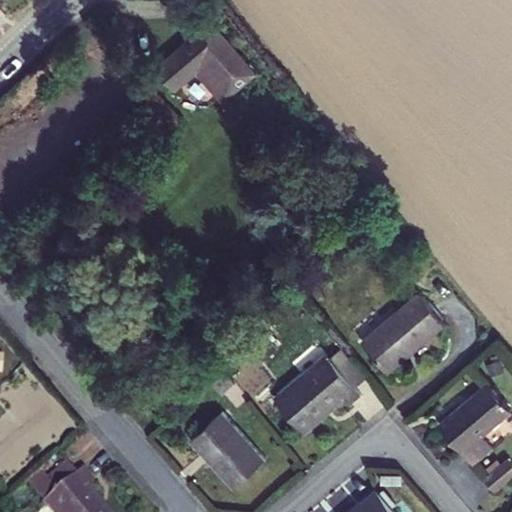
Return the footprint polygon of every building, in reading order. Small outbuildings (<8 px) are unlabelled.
[(253,74),(213,24),(159,69),(175,88),(199,69),(225,99),(253,74)] [(446,323),(422,294),(364,342),(388,371),(446,323)] [(361,394),(327,355),(276,399),(304,432),(345,398),(350,404),(361,394)] [(501,356),(488,361),(492,372),(505,368),(501,356)] [(223,395),(235,384),(224,372),(212,383),(223,395)] [(511,410),(489,383),(440,424),(472,462),(492,445),(482,434),(511,410)] [(267,459),(224,412),(192,440),(236,487),(267,459)] [(511,475),(511,458),(511,457),(486,477),(496,489),(511,475)] [(45,504),(78,476),(68,464),(35,492),(45,504)] [(84,471),(78,476),(45,504),(51,511),(106,511),(87,490),(94,483),(84,471)] [(395,511),(377,490),(350,511),(395,511)]
